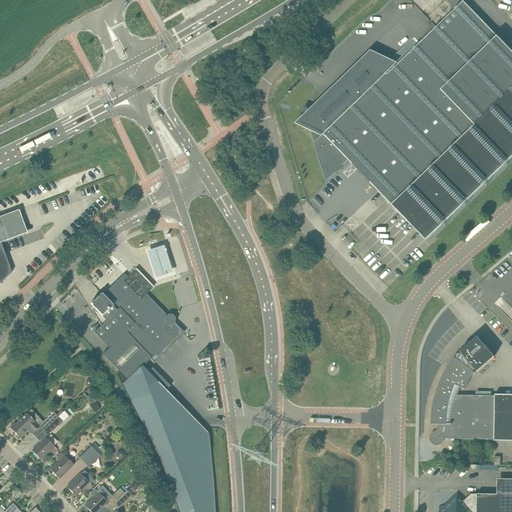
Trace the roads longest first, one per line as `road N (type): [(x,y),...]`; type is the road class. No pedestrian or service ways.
road 1 (unclassified): [(402,323),(296,214),(260,99),(275,70),(348,0)]
road 2 (secondary): [(275,416),(268,308),(256,264),(208,176)]
road 3 (secondary): [(178,202),(232,417)]
road 4 (primary): [(149,83),(292,0)]
road 5 (unclassified): [(511,212),(436,278),(402,323)]
road 6 (tertiary): [(0,337),(105,234)]
road 7 (primary): [(0,159),(130,93)]
road 8 (primary): [(118,68),(0,130)]
road 9 (unclassified): [(399,419),(275,416)]
